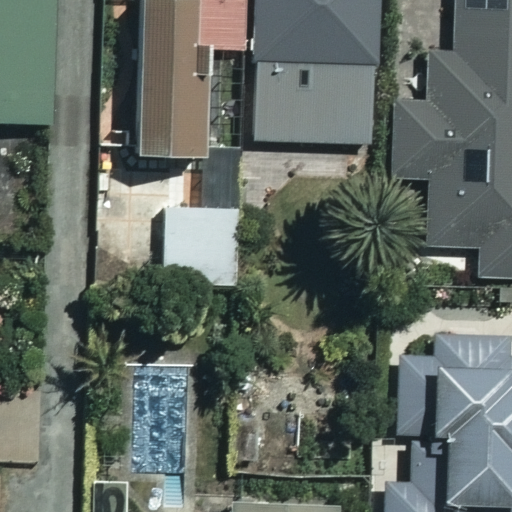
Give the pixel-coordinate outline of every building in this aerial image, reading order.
[(45,0),(0,0),(0,123),(43,124),(45,0)] [(189,50),(189,0),(120,0),(120,158),(188,158),(189,50)] [(189,0),(189,50),(373,51),(373,0),(189,0)] [(511,0),(442,0),(441,55),(416,54),(415,103),(381,102),(379,178),(416,179),(414,246),(511,248),(511,0)] [(361,65),(248,67),(249,144),(362,142),(361,65)] [(231,210),(158,208),(155,284),(228,286),(231,210)] [(511,340),(430,338),(429,360),(387,359),(385,434),(404,434),(402,484),(374,483),(372,511),(468,511),(469,505),(511,506),(511,340)]
